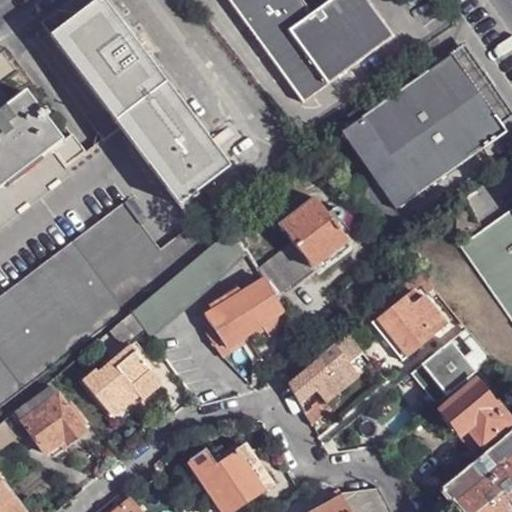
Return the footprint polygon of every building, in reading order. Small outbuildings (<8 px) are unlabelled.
[(232,166),(103,0),(98,0),(50,37),(180,206),(232,166)] [(302,0),(228,0),(303,103),(395,38),(367,0),(333,0),(314,15),(302,0)] [(471,60),(462,47),(452,54),(460,67),(471,60)] [(361,119),(417,196),(507,132),(498,120),(460,67),(452,54),(361,119)] [(509,113),(471,60),(460,67),(498,120),(509,113)] [(0,105),(0,111),(22,94),(19,91),(0,105)] [(0,188),(12,180),(46,154),(61,143),(45,121),(48,119),(42,110),(38,112),(24,92),(22,94),(0,111),(0,188)] [(397,211),(417,196),(361,119),(342,133),(372,175),(397,211)] [(12,180),(15,184),(49,159),(46,154),(12,180)] [(397,211),(372,175),(351,189),(393,240),(410,228),(397,211)] [(236,228),(263,205),(244,183),(216,206),(236,228)] [(335,223),(316,197),(280,224),(294,243),(313,268),(314,268),(350,241),(335,223)] [(511,208),(461,243),(511,315),(511,208)] [(248,251),(235,229),(211,248),(132,314),(143,328),(149,337),(248,251)] [(277,301),(316,270),(314,268),(313,268),(294,243),(259,269),(264,279),(277,301)] [(212,311),(206,315),(214,329),(207,333),(223,357),(230,352),(227,348),(255,330),(284,311),(277,301),(264,279),(242,293),(212,311)] [(212,311),(242,293),(238,286),(208,305),(212,311)] [(373,323),(404,361),(436,335),(446,327),(422,297),(419,300),(412,291),(405,297),(373,323)] [(255,330),(227,348),(230,352),(258,334),(261,338),(289,320),(284,311),(255,330)] [(132,314),(110,333),(120,347),(143,328),(132,314)] [(456,337),(481,368),(483,367),(488,362),(492,360),(467,330),(463,332),(458,336),(456,337)] [(320,359),(289,384),(300,403),(316,390),(323,399),(339,385),(343,390),(360,375),(350,362),(363,351),(348,334),(336,344),(320,359)] [(435,406),(447,395),(476,372),(452,341),(422,365),(410,375),(424,393),(435,406)] [(95,369),(81,380),(112,419),(138,397),(143,402),(163,385),(130,345),(97,372),(95,369)] [(504,415),(478,383),(443,412),(459,432),(469,425),(483,441),(506,422),(508,421),(504,415)] [(16,413),(46,453),(66,439),(70,444),(85,431),(82,427),(86,423),(74,408),(71,411),(52,386),(16,413)] [(409,406),(419,419),(435,406),(424,393),(409,406)] [(313,407),(305,413),(312,426),(331,411),(321,398),(312,405),(313,407)] [(409,406),(386,425),(396,438),(419,419),(409,406)] [(0,425),(0,446),(14,435),(4,422),(0,425)] [(459,432),(472,449),(483,441),(469,425),(459,432)] [(511,511),(511,429),(442,488),(461,511),(511,511)] [(233,511),(274,483),(246,443),(222,461),(217,464),(206,448),(190,459),(226,511),(233,511)] [(30,511),(4,480),(0,483),(0,511),(30,511)] [(393,511),(381,489),(342,495),(343,497),(351,511),(393,511)] [(351,511),(343,497),(311,511),(351,511)] [(116,511),(142,511),(132,499),(116,511)] [(178,511),(169,500),(154,511),(178,511)]
